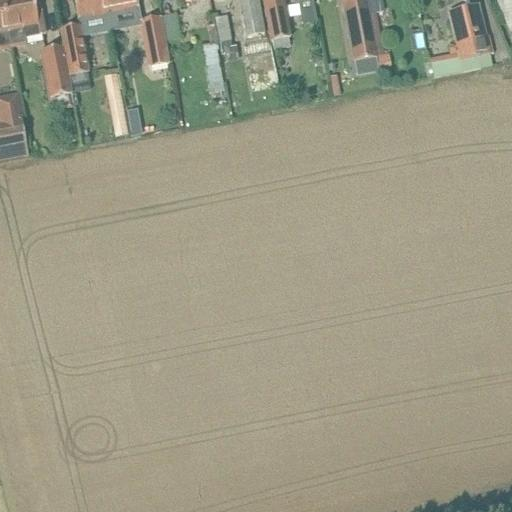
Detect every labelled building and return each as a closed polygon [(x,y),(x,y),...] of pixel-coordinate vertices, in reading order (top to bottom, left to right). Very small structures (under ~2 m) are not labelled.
[(9,0),(4,1),(13,48),(25,46),(24,40),(46,36),(41,11),(35,12),(33,0),(9,0)] [(93,21),(109,18),(105,0),(73,0),(77,19),(93,16),(93,21)] [(136,0),(105,0),(109,18),(122,16),(121,11),(138,8),(136,0)] [(258,0),(247,0),(241,1),(247,38),(248,42),(242,43),(245,56),(267,52),(258,0)] [(262,0),(270,43),(272,42),(273,51),(289,48),(288,40),(289,39),(282,0),(262,0)] [(297,0),(299,4),(302,25),(317,22),(313,1),(312,0),(297,0)] [(366,0),(353,0),(341,2),(352,63),(377,59),(366,0)] [(366,0),(370,16),(384,12),(380,0),(366,0)] [(511,0),(494,0),(511,44),(511,0)] [(0,50),(13,48),(4,1),(0,1),(0,50)] [(491,54),(480,5),(448,12),(461,75),(479,72),(477,58),(491,54)] [(228,15),(214,18),(217,33),(231,31),(228,15)] [(167,42),(179,41),(175,16),(163,18),(167,42)] [(418,19),(422,40),(437,37),(433,16),(418,19)] [(160,19),(141,23),(139,26),(147,69),(169,65),(160,19)] [(209,46),(200,48),(209,96),(224,93),(216,52),(219,51),(214,27),(206,28),(209,46)] [(90,92),(87,74),(79,28),(61,32),(64,50),(72,95),(90,92)] [(72,95),(64,50),(41,54),(49,99),(72,95)] [(269,55),(247,56),(247,68),(269,67),(269,55)] [(438,79),(435,61),(429,62),(432,79),(438,79)] [(114,139),(127,136),(115,73),(102,75),(114,139)] [(0,101),(6,132),(0,133),(0,149),(25,145),(15,96),(0,98),(0,101)] [(137,113),(128,114),(129,124),(131,134),(135,134),(140,132),(141,132),(139,122),(137,113)]
